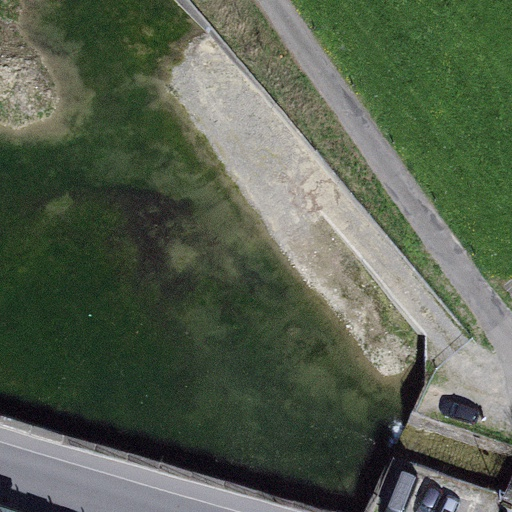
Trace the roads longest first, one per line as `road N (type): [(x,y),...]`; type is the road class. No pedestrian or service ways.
road 1 (track): [(270,0),(472,293),(511,333)]
road 2 (residential): [(0,469),(156,511)]
